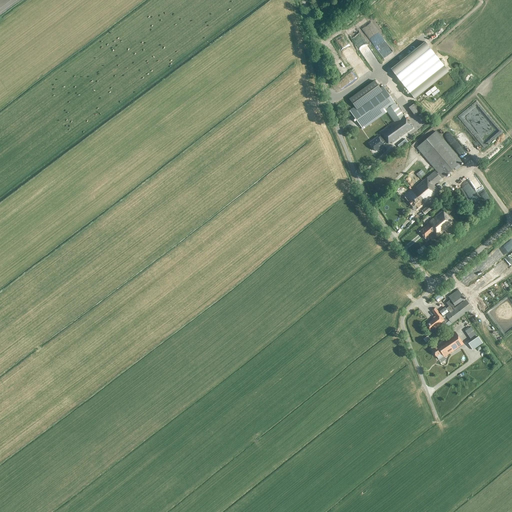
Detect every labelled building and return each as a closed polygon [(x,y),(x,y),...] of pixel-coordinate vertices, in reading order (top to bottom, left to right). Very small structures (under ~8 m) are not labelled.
[(354,27),(348,30),(351,36),(357,34),(354,27)] [(426,41),(391,69),(415,99),(450,71),(426,41)] [(348,84),(355,76),(349,71),(342,78),(348,84)] [(339,88),(346,84),(342,77),(335,81),(339,88)] [(355,107),(350,111),(363,129),(387,112),(394,122),(379,132),(381,134),(380,135),(381,135),(378,137),(369,143),(375,151),(383,145),(383,144),(386,142),(386,143),(387,143),(388,144),(391,142),(392,143),(413,128),(383,87),(380,89),(375,81),(349,99),(355,107)] [(425,94),(427,97),(437,89),(436,88),(434,86),(425,94)] [(462,120),(477,104),(473,101),(459,117),(462,120)] [(420,112),(414,105),(409,108),(414,116),(420,112)] [(452,122),(448,124),(450,128),(449,129),(452,132),(460,128),(457,124),(454,126),(452,122)] [(439,132),(446,141),(450,137),(443,128),(439,132)] [(437,174),(434,171),(404,197),(416,210),(439,191),(434,185),(441,179),(440,178),(442,176),(443,177),(461,162),(435,132),(417,147),(439,172),(437,174)] [(396,145),(400,149),(410,140),(407,136),(396,145)] [(416,174),(419,178),(428,171),(425,167),(416,174)] [(421,211),(425,215),(433,208),(430,204),(421,211)] [(453,223),(443,210),(426,224),(427,225),(419,232),(425,239),(433,232),(437,237),(453,223)] [(511,238),(501,247),(506,253),(508,251),(507,249),(511,245),(511,238)] [(501,272),(511,261),(506,257),(496,268),(501,272)] [(482,277),(486,283),(495,276),(490,270),(482,277)] [(469,273),(465,277),(469,281),(473,277),(469,273)] [(457,290),(448,297),(451,301),(448,303),(450,305),(446,308),(449,312),(442,317),(435,308),(431,311),(435,316),(431,319),(432,320),(425,325),(429,331),(431,333),(435,330),(435,329),(440,325),(442,328),(446,325),(448,327),(472,308),(457,290)] [(435,299),(438,303),(444,298),(441,294),(435,299)] [(443,316),(448,312),(445,307),(439,311),(443,316)] [(426,318),(431,316),(427,308),(422,310),(426,318)] [(473,350),(483,343),(478,337),(477,337),(471,327),(465,331),(471,341),(468,343),(473,350)] [(431,349),(436,357),(442,353),(444,357),(463,344),(455,332),(436,345),(437,346),(431,349)]
